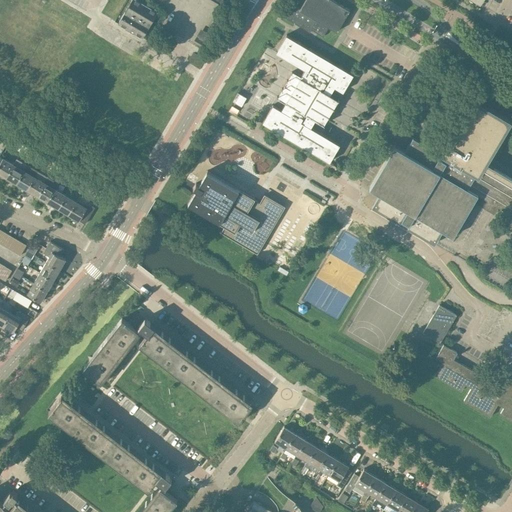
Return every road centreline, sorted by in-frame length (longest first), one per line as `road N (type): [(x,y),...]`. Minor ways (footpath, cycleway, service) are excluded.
road 1 (tertiary): [(106,254),(258,0)]
road 2 (residential): [(286,394),(106,254)]
road 3 (residential): [(454,498),(286,394)]
road 4 (unclassified): [(346,191),(342,199),(427,252),(481,311)]
road 5 (residential): [(442,31),(346,191)]
road 6 (tertiary): [(10,365),(106,254)]
road 7 (residential): [(214,486),(105,402)]
